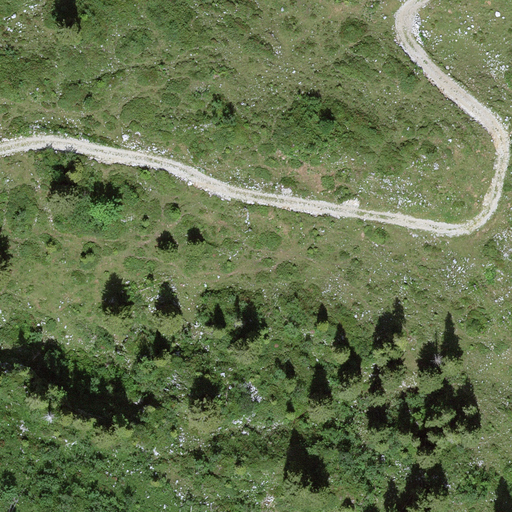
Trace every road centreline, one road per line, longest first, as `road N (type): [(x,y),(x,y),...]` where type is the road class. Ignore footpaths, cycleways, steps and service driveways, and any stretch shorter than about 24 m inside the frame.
road 1 (track): [(511,162),(493,212),(462,224),(259,193),(90,139),(0,154)]
road 2 (track): [(419,0),(413,16),(427,48),(511,121)]
